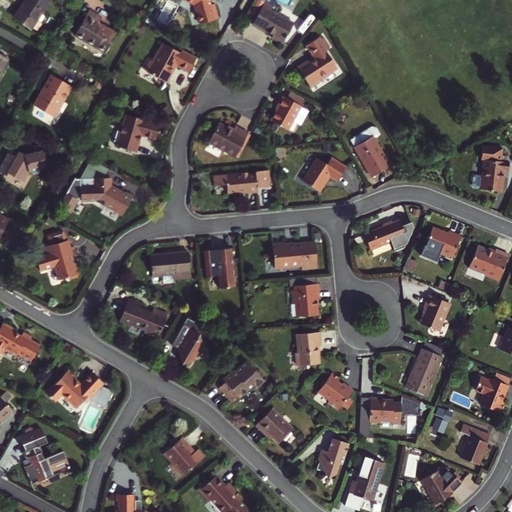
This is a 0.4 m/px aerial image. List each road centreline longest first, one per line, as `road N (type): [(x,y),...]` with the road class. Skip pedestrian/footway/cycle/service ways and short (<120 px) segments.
road 1 (residential): [(150,377),(208,413),(312,511)]
road 2 (residential): [(335,213),(410,192),(511,230)]
road 3 (residential): [(174,228),(335,213)]
road 4 (residential): [(71,332),(123,245),(142,232),(174,228)]
road 5 (residential): [(174,228),(179,139),(207,86)]
road 6 (residential): [(88,511),(101,463),(150,377)]
road 7 (residential): [(342,290),(385,292),(392,324),(384,338),(366,341),(345,327)]
road 8 (residential): [(207,86),(248,99),(265,75),(262,60),(243,49),(225,52)]
